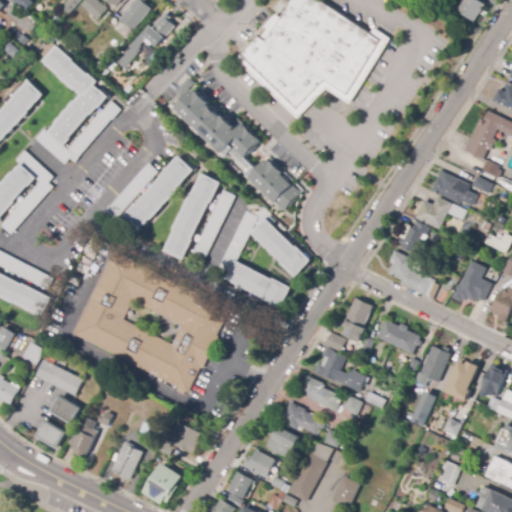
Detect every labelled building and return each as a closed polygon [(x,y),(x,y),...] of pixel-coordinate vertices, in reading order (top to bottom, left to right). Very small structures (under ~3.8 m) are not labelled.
[(27,12),(14,0),(30,0),(35,4),(27,12)] [(83,0),(69,14),(63,8),(71,0),(83,0)] [(99,21),(82,6),(87,0),(97,0),(100,2),(102,0),(123,0),(119,5),(116,3),(114,6),(109,1),(105,6),(109,10),(99,21)] [(135,30),(129,25),(127,27),(122,22),(123,21),(122,20),(129,12),(130,12),(133,8),(132,7),(138,0),(146,0),(147,1),(146,2),(154,9),(135,30)] [(238,59),(261,36),(263,38),(269,30),(265,26),(278,13),(284,18),(295,0),(324,0),(375,33),(378,28),(395,38),(352,104),(328,89),(300,120),(238,59)] [(476,22),(459,10),(465,0),(479,0),(487,5),(476,22)] [(130,48),(151,26),(154,28),(168,13),(173,18),(170,21),(177,27),(159,47),(154,43),(151,47),(150,46),(148,48),(144,53),(143,52),(129,66),(131,68),(128,70),(118,61),(130,48)] [(3,32),(0,28),(0,20),(5,15),(12,23),(3,32)] [(99,38),(87,30),(92,22),(104,30),(99,38)] [(24,45),(19,40),(25,35),(30,39),(24,45)] [(6,49),(11,43),(19,49),(21,51),(15,58),(6,50),(6,49)] [(58,49),(60,46),(63,48),(76,60),(75,61),(90,75),(91,74),(100,81),(97,85),(111,97),(102,108),(101,107),(94,116),(93,115),(73,138),(73,139),(66,147),(70,150),(104,111),(105,111),(112,102),(122,110),(114,120),(113,119),(80,158),(80,159),(76,163),(72,159),(67,165),(37,139),(45,130),(50,134),(57,126),(56,125),(76,101),(77,102),(83,96),(78,91),(77,91),(61,77),(61,76),(46,63),(58,49)] [(147,78),(139,71),(151,56),(160,63),(147,78)] [(176,108),(186,97),(179,91),(192,77),(200,84),(195,89),(233,125),(239,118),(263,140),(247,158),(259,169),(268,160),(304,194),(288,211),(248,173),(251,169),(232,151),(227,156),(176,108)] [(29,80),(46,97),(32,111),(31,110),(3,138),(4,139),(0,143),(0,112),(16,96),(15,95),(29,80)] [(511,110),(494,102),(500,90),(507,93),(510,86),(511,86),(511,110)] [(484,160),(466,151),(482,120),(484,121),(489,111),(511,122),(511,135),(499,129),(494,138),(498,140),(492,151),(489,149),(484,160)] [(11,235),(2,226),(41,184),(37,180),(30,187),(29,186),(15,202),(16,203),(0,221),(0,186),(13,172),(15,174),(22,166),(17,161),(26,151),(54,177),(49,183),(54,187),(11,235)] [(135,239),(118,224),(135,205),(137,207),(164,176),(163,175),(180,157),(196,171),(181,188),(180,188),(179,190),(180,191),(152,221),(151,220),(149,222),(135,239)] [(511,189),(506,187),(506,189),(497,185),(498,183),(482,176),(488,161),(501,166),(499,170),(504,172),(502,177),(510,180),(509,182),(511,183),(511,189)] [(118,218),(108,209),(149,163),(159,172),(118,218)] [(474,206),(463,200),(461,204),(434,191),(444,171),(463,181),(460,186),(479,196),(474,206)] [(185,260),(166,251),(176,232),(174,231),(193,193),(194,194),(204,175),(222,184),(213,203),(212,202),(194,240),(195,240),(185,260)] [(491,193),(474,187),(478,177),(494,184),(491,193)] [(205,261),(194,255),(225,191),(237,197),(205,261)] [(441,230),(418,219),(427,201),(436,206),(440,198),(453,204),(441,230)] [(464,220),(450,213),(455,205),(468,212),(464,220)] [(231,271),(221,265),(249,213),(259,218),(231,271)] [(297,277),(253,234),(268,219),(297,248),(299,247),(313,261),(297,277)] [(484,221),(490,224),(486,233),(479,230),(484,221)] [(416,254),(402,247),(403,245),(400,243),(403,237),(406,239),(412,227),(415,228),(419,222),(443,234),(439,242),(430,238),(430,237),(425,235),(416,254)] [(511,242),(507,254),(487,244),(491,235),(503,241),(506,234),(511,237),(511,242)] [(48,290),(0,266),(0,251),(54,278),(48,290)] [(434,300),(404,285),(406,282),(390,274),(396,261),(393,260),(397,251),(425,265),(421,273),(426,276),(425,278),(441,286),(434,300)] [(73,334),(113,252),(234,312),(206,368),(202,367),(188,395),(173,387),(175,385),(73,334)] [(511,260),(508,259),(503,273),(511,276),(511,260)] [(282,309),(264,300),(265,298),(229,280),(237,262),(274,280),(275,279),(292,288),(282,309)] [(477,303),(469,299),(468,301),(464,299),(463,302),(454,298),(459,286),(462,286),(474,262),(488,268),(483,279),(493,284),(485,302),(479,299),(477,303)] [(44,317),(15,302),(14,304),(0,296),(0,273),(24,285),(25,284),(53,298),(44,317)] [(511,313),(507,323),(499,319),(500,317),(495,315),(496,313),(490,310),(495,301),(497,302),(503,289),(508,292),(510,288),(511,289),(511,313)] [(358,341),(345,334),(350,323),(346,321),(358,299),(375,307),(358,341)] [(414,354),(379,338),(388,320),(401,326),(403,324),(410,327),(409,330),(423,337),(421,341),(423,342),(421,347),(418,345),(414,354)] [(8,351),(0,346),(0,335),(5,327),(18,335),(8,351)] [(341,352),(327,345),(333,333),(347,340),(341,352)] [(370,354),(362,350),(368,337),(376,341),(370,354)] [(38,365),(24,357),(33,343),(46,351),(38,365)] [(439,382),(422,374),(434,346),(452,355),(439,382)] [(361,392),(337,381),(337,382),(317,372),(320,364),(323,365),(326,358),(324,356),(328,347),(348,357),(342,370),(350,374),(353,370),(368,377),(361,392)] [(415,374),(408,371),(414,359),(421,362),(415,374)] [(77,396),(37,377),(45,360),(85,380),(77,396)] [(33,372),(25,366),(28,361),(37,366),(33,372)] [(350,369),(344,366),(347,361),(353,364),(350,369)] [(468,401),(448,392),(461,362),(479,370),(469,391),(472,392),(468,401)] [(498,398),(482,390),(493,364),(510,371),(498,398)] [(336,412),(314,401),(314,399),(301,393),(303,390),(301,389),(305,381),(306,382),(309,376),(325,384),(323,387),(344,397),(336,412)] [(10,405),(0,399),(0,377),(22,390),(14,404),(11,402),(10,405)] [(383,409),(367,401),(370,393),(376,395),(379,389),(390,395),(383,409)] [(511,418),(499,412),(509,391),(511,392),(511,418)] [(437,398),(423,428),(411,423),(424,392),(437,398)] [(73,425),(52,412),(62,395),(83,408),(73,425)] [(358,416),(344,409),(350,396),(364,403),(358,416)] [(498,411),(489,408),(493,398),(501,402),(498,411)] [(316,435),(299,427),(298,430),(282,422),(292,402),(306,409),(305,411),(327,422),(323,430),(319,429),(316,435)] [(110,427),(99,422),(102,416),(105,417),(108,412),(115,415),(110,427)] [(140,426),(135,424),(140,414),(145,417),(140,426)] [(457,437),(445,431),(451,419),(463,425),(457,437)] [(59,450),(37,437),(48,420),(69,433),(59,450)] [(148,435),(141,432),(145,423),(152,426),(148,435)] [(195,455),(173,444),(178,435),(175,434),(181,423),(202,434),(199,440),(201,442),(195,455)] [(85,457),(74,452),(76,449),(74,448),(75,447),(69,444),(75,432),(81,435),(86,425),(101,431),(90,455),(87,454),(85,457)] [(511,455),(497,448),(507,425),(511,427),(511,455)] [(291,460),(270,449),(270,448),(267,447),(274,433),(276,435),(280,427),(301,438),(291,460)] [(337,449),(324,443),(330,430),(343,436),(337,449)] [(171,456),(160,451),(165,440),(173,443),(171,447),(174,448),(171,456)] [(131,480),(113,471),(127,444),(145,453),(131,480)] [(268,478),(245,467),(249,457),(253,458),(257,451),(276,460),(268,478)] [(308,502),(290,492),(312,453),(329,463),(308,502)] [(511,487),(488,476),(497,457),(511,464),(511,487)] [(454,485),(439,478),(447,462),(462,468),(454,485)] [(165,501),(162,500),(148,491),(164,465),(182,477),(181,479),(182,479),(171,496),(173,497),(171,501),(167,498),(165,501)] [(244,499),(228,490),(239,471),(255,480),(244,499)] [(273,477),(278,479),(284,481),(279,488),(269,485),(273,477)] [(352,506),(336,499),(346,477),(362,485),(352,506)] [(444,495),(433,489),(439,479),(450,484),(444,495)] [(289,486),(285,492),(280,489),(283,483),(289,486)] [(511,511),(488,511),(484,510),(484,509),(478,506),(483,496),(481,496),(485,487),(511,499),(511,511)] [(241,508),(229,502),(232,495),(244,501),(241,508)] [(278,511),(268,506),(274,495),(284,500),(278,511)] [(295,508),(284,502),(288,496),(299,502),(295,508)] [(237,511),(211,511),(215,506),(218,508),(223,499),(239,509),(237,511)] [(464,511),(456,511),(447,508),(451,499),(467,506),(464,511)] [(443,511),(425,503),(421,511),(443,511)]
